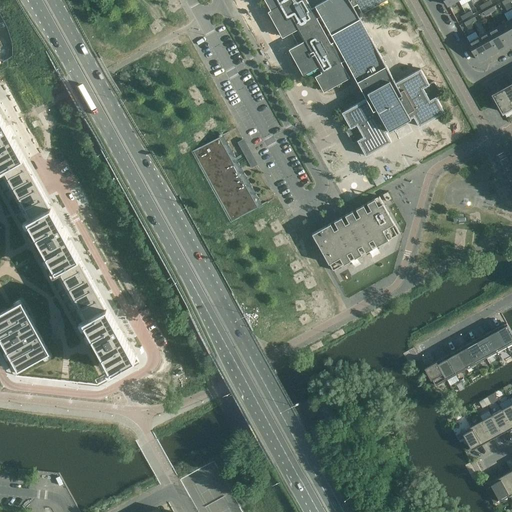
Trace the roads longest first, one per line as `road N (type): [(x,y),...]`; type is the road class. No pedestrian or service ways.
road 1 (trunk): [(34,0),(318,511)]
road 2 (trunk): [(306,459),(52,0)]
road 3 (residential): [(0,372),(3,379),(101,390),(149,364),(0,91)]
road 4 (residential): [(200,16),(298,193),(310,196),(322,184),(220,5)]
road 5 (residential): [(428,0),(472,76),(511,62)]
